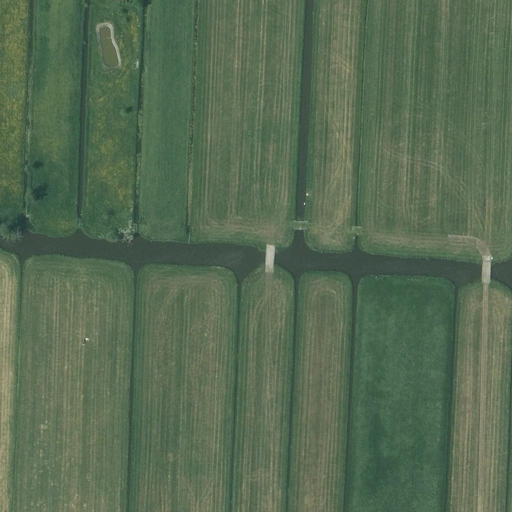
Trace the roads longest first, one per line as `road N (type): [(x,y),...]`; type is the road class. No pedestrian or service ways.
road 1 (track): [(480,511),(486,260)]
road 2 (track): [(271,242),(288,225),(471,239),(486,260)]
